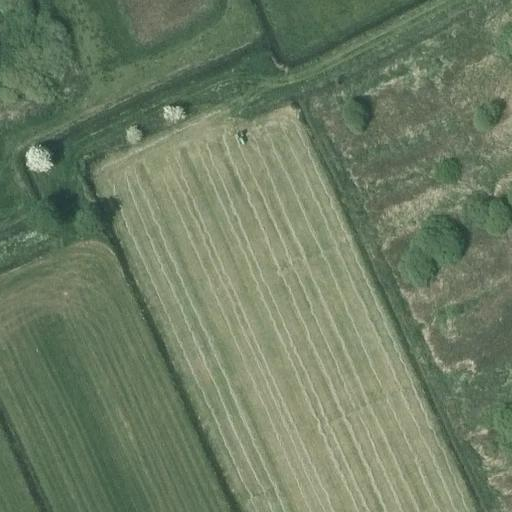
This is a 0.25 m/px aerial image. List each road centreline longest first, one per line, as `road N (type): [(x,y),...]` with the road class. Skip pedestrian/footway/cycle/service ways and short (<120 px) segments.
road 1 (track): [(450,0),(281,81),(233,75),(67,156),(70,217),(0,255)]
road 2 (track): [(65,0),(97,91),(9,147),(18,195),(12,212),(0,217)]
